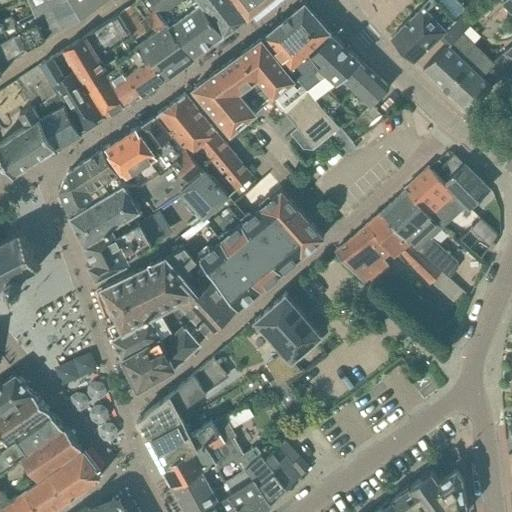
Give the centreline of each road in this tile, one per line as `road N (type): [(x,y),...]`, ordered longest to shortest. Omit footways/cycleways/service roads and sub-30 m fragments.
road 1 (residential): [(184,83),(254,167),(272,158),(336,233)]
road 2 (residential): [(305,511),(463,391)]
road 3 (tertiary): [(457,125),(332,0)]
road 4 (residential): [(336,233),(457,125)]
road 5 (residential): [(224,330),(336,233)]
road 6 (residential): [(118,0),(0,81)]
road 7 (residential): [(463,391),(511,265)]
road 8 (residential): [(496,511),(483,418),(463,391)]
